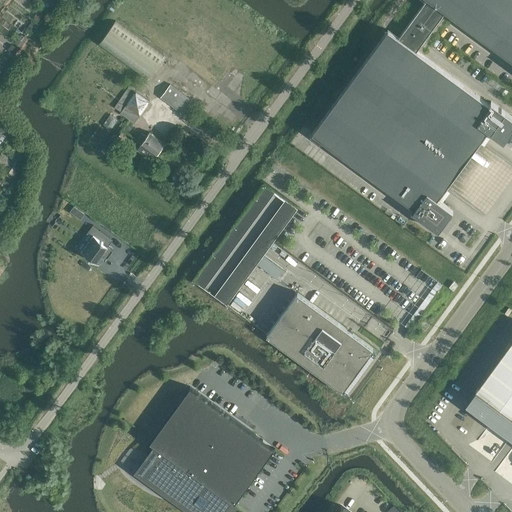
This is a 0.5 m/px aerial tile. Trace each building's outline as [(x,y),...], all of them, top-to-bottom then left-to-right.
[(511,0),(430,0),(511,60),(511,0)] [(245,49),(201,17),(178,47),(222,80),(245,49)] [(164,56),(116,20),(98,45),(147,80),(164,56)] [(504,141),(511,129),(511,116),(501,109),(498,107),(492,102),(490,105),(388,30),(312,133),(355,164),(414,208),(412,211),(419,215),(422,217),(422,218),(436,228),(438,230),(453,210),(451,208),(437,198),(488,130),(504,141)] [(192,100),(170,84),(162,95),(183,111),(192,100)] [(140,115),(126,105),(136,91),(129,86),(115,107),(121,111),(120,113),(134,122),(140,115)] [(111,114),(104,123),(111,128),(118,119),(111,114)] [(155,155),(164,143),(149,132),(146,136),(142,132),(136,140),(141,143),(141,144),(138,149),(146,156),(150,151),(155,155)] [(266,255),(298,205),(264,183),(217,256),(216,255),(212,261),(209,259),(195,280),(230,303),(257,262),(278,276),(284,267),(266,255)] [(79,213),(80,212),(81,211),(74,206),(71,211),(77,216),(79,213)] [(109,245),(113,240),(103,233),(93,225),(88,231),(93,235),(81,251),(89,257),(91,259),(91,258),(99,264),(106,255),(107,256),(109,254),(113,248),(109,245)] [(449,287),(454,290),(458,285),(453,281),(449,287)] [(267,334),(346,392),(377,350),(298,292),(267,334)] [(425,330),(430,324),(424,320),(420,326),(425,330)] [(511,339),(498,358),(466,401),(465,403),(511,436),(511,339)] [(274,447),(263,440),(252,432),(225,412),(198,392),(196,390),(190,386),(152,438),(150,441),(158,447),(145,465),(140,473),(193,511),(222,511),(224,510),(231,501),(234,503),(235,502),(245,488),(274,448),(274,447)]
